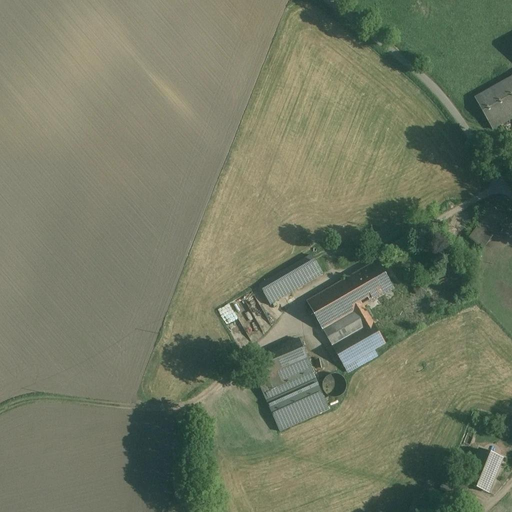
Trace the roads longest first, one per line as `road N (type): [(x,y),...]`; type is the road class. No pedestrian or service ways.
road 1 (unclassified): [(511,194),(424,78),(326,0)]
road 2 (unknown): [(511,229),(327,348)]
